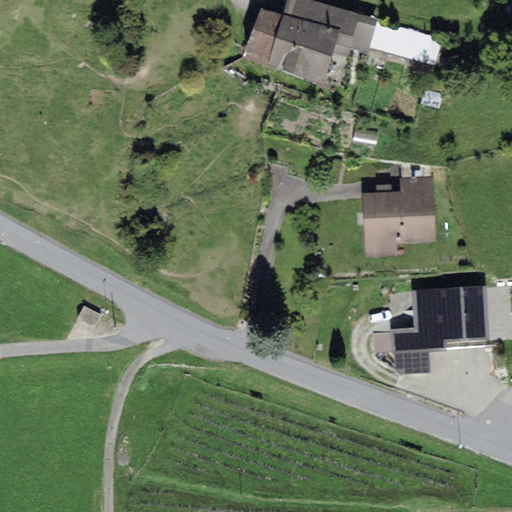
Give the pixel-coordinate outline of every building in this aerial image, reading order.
[(353,49),(370,54),(371,48),(378,20),(309,0),(288,0),(284,16),(263,9),(243,59),(267,69),(270,66),(324,86),(335,54),(350,58),(353,49)] [(444,38),(378,20),(371,48),(437,67),(444,38)] [(363,195),(368,259),(399,256),(398,245),(438,242),(433,178),(402,181),(403,191),(394,192),(379,193),(363,195)] [(392,330),(394,355),(449,352),(448,343),(490,341),(486,288),(415,292),(417,329),(392,330)] [(103,317),(85,308),(79,320),(97,328),(103,317)]
